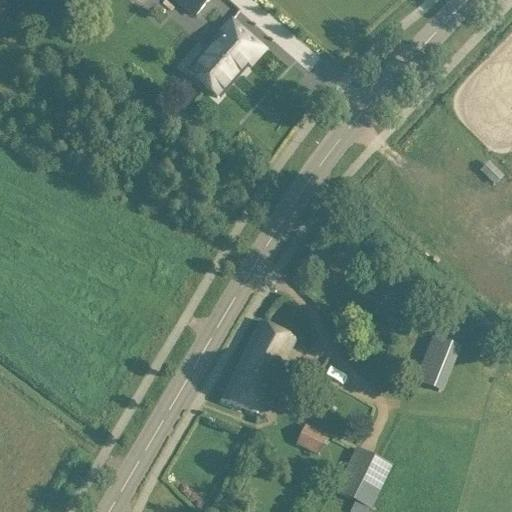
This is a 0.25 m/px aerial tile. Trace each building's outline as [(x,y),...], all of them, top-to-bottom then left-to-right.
[(175,0),(195,17),(209,0),(175,0)] [(251,67),(266,50),(232,21),(216,38),(220,42),(191,74),(191,73),(190,74),(218,99),(247,65),(251,67)] [(221,402),(239,411),(257,420),(297,339),(260,321),(221,402)] [(443,393),(461,350),(432,338),(415,382),(443,393)] [(304,427),(295,446),(317,456),(326,437),(304,427)] [(370,511),(393,467),(356,449),(335,493),(354,502),(349,511),(367,511),(368,510),(370,511)]
